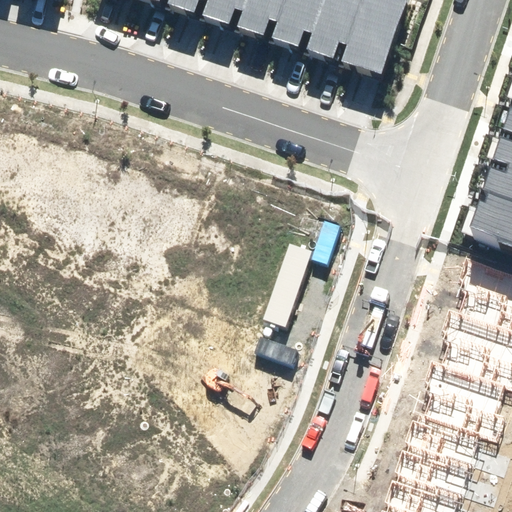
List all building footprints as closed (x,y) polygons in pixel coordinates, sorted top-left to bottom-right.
[(178,0),(176,8),(198,16),(203,1),(215,5),(216,0),(178,0)] [(216,0),(215,5),(210,20),(233,28),(238,13),(246,16),(251,0),(216,0)] [(251,0),(246,16),(242,29),(266,37),(271,22),(283,26),(292,0),(251,0)] [(292,0),(283,26),(278,42),(301,50),(306,35),(318,39),(330,0),(292,0)] [(330,0),(318,39),(313,54),(336,62),(341,47),(348,50),(365,0),(330,0)] [(352,68),(383,78),(408,2),(401,0),(365,0),(348,50),(357,53),(352,68)] [(342,139),(280,118),(258,179),(320,201),(342,139)] [(511,120),(473,238),(511,250),(511,120)] [(196,511),(204,453),(131,445),(130,454),(109,451),(101,511),(196,511)]
